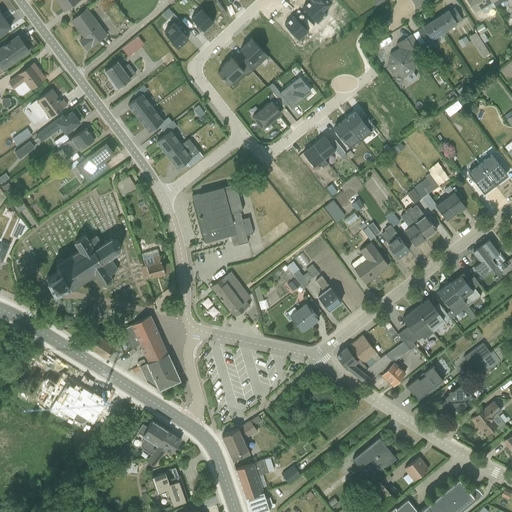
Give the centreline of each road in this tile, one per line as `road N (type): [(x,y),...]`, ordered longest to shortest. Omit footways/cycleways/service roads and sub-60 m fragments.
road 1 (residential): [(317,356),(511,208)]
road 2 (residential): [(317,356),(437,439),(511,476)]
road 3 (secondary): [(188,425),(0,310)]
road 4 (residential): [(243,135),(195,67),(263,0)]
road 5 (residential): [(243,135),(255,149),(274,150),(370,76)]
road 6 (residential): [(76,77),(163,195)]
road 7 (residential): [(163,195),(194,335)]
road 8 (residential): [(194,335),(317,356)]
